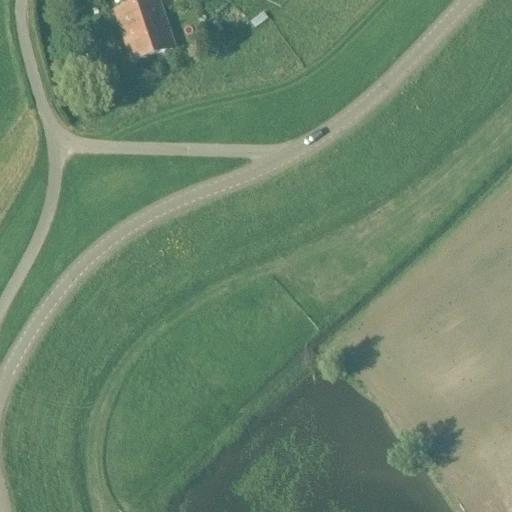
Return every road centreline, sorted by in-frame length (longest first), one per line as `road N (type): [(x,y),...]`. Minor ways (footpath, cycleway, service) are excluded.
road 1 (unclassified): [(284,159),(125,226),(60,284),(0,384)]
road 2 (unclassified): [(466,0),(376,92),(284,159)]
road 3 (unclassified): [(56,137),(91,148),(284,159)]
road 4 (unclassified): [(0,313),(42,221),(55,180),(56,137)]
road 5 (unclassified): [(56,137),(21,38),(23,0)]
